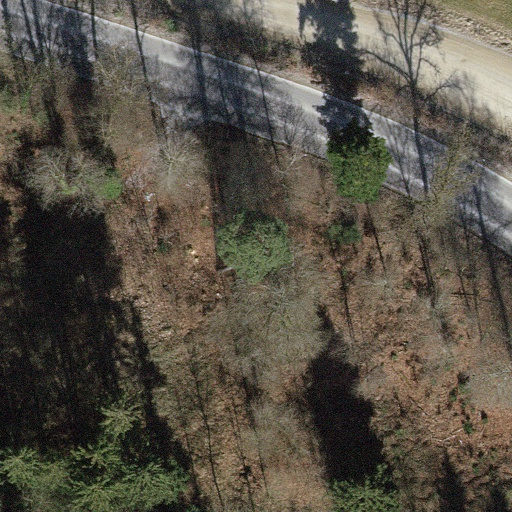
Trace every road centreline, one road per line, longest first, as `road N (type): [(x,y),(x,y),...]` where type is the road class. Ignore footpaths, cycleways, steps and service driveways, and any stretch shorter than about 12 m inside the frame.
road 1 (tertiary): [(511,207),(368,134),(0,9)]
road 2 (track): [(511,101),(387,47),(218,0)]
